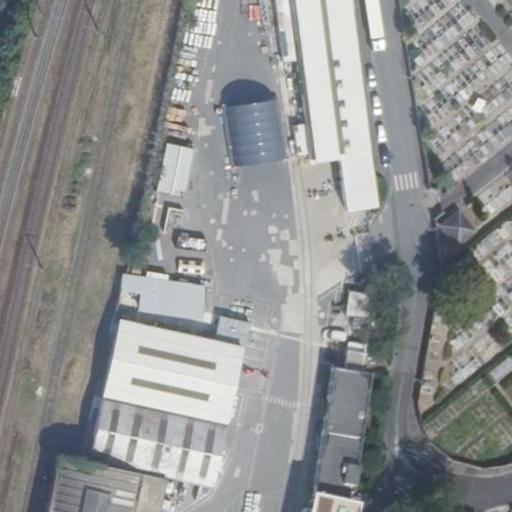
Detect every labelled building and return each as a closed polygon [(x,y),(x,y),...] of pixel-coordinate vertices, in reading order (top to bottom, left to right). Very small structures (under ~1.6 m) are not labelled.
[(343,206),(372,202),(347,6),(353,5),(352,0),(288,0),(308,156),(336,152),(343,206)] [(165,143),(156,191),(182,196),(191,147),(165,143)] [(480,226),(453,201),(431,224),(458,249),(480,226)] [(193,260),(205,212),(164,202),(152,250),(193,260)] [(102,298),(203,321),(210,288),(106,267),(103,279),(100,279),(96,297),(102,298)] [(98,315),(102,298),(96,297),(92,314),(98,315)] [(244,330),(203,321),(102,298),(98,315),(195,337),(241,346),(244,330)] [(224,428),(241,346),(195,337),(98,315),(82,389),(67,454),(123,466),(211,486),(224,428)] [(389,375),(391,356),(365,352),(366,344),(347,342),(344,363),(332,361),(313,492),(309,511),(353,511),(356,501),(352,500),(353,493),(370,372),(389,375)] [(131,511),(139,475),(58,458),(46,511),(131,511)]
